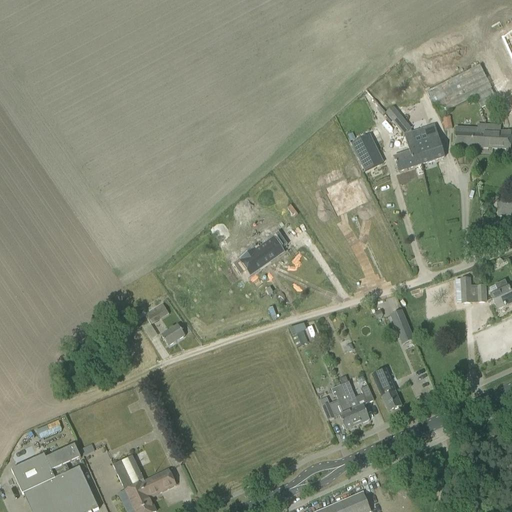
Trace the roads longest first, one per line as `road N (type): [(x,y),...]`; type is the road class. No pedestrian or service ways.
road 1 (track): [(49,409),(424,281)]
road 2 (tertiary): [(341,466),(511,389)]
